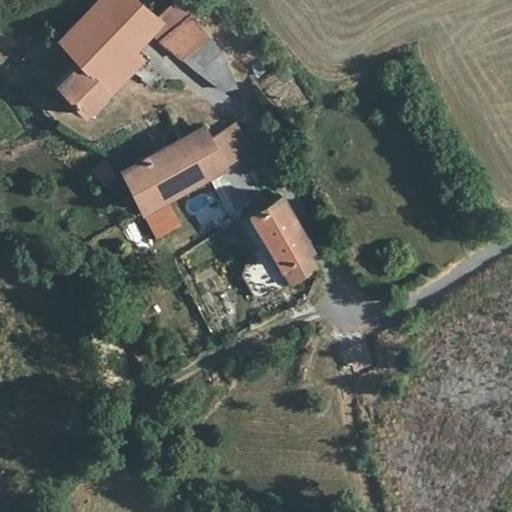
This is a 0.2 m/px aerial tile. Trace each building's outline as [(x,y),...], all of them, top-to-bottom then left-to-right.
[(218,50),(175,0),(173,0),(151,20),(133,0),(92,0),(55,34),(77,60),(55,79),(82,113),(143,58),(134,48),(149,31),(195,72),(218,50)] [(121,167),(156,234),(177,225),(164,198),(224,171),(209,136),(205,128),(121,167)] [(209,136),(224,171),(263,152),(257,133),(209,136)] [(104,156),(91,166),(104,184),(117,174),(104,156)] [(277,268),(308,251),(278,196),(246,214),(277,268)] [(230,223),(219,229),(226,241),(238,234),(230,223)] [(353,369),(373,363),(365,339),(345,346),(353,369)]
